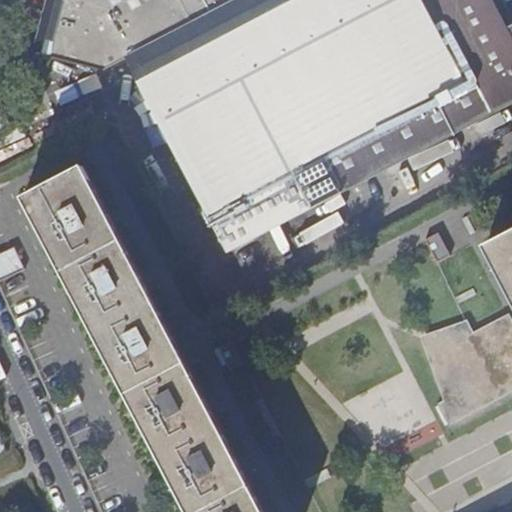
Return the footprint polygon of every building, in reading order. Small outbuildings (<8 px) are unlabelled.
[(54,55),(69,0),(57,0),(44,52),(54,55)] [(165,133),(284,71),(420,0),(69,0),(54,55),(104,67),(125,56),(125,57),(153,42),(162,60),(135,75),(165,133)] [(312,199),(511,94),(511,15),(503,0),(420,0),(284,71),(165,133),(216,231),(223,244),(312,199)] [(135,75),(162,60),(153,42),(125,57),(135,75)] [(187,511),(263,511),(82,167),(22,198),(187,511)] [(439,229),(426,236),(438,259),(451,252),(439,229)] [(511,230),(485,245),(511,296),(511,230)] [(0,279),(23,269),(13,247),(0,252),(0,279)] [(511,322),(506,311),(470,330),(466,322),(422,337),(444,398),(438,400),(448,419),(511,384),(511,322)] [(244,359),(232,336),(214,345),(222,361),(227,358),(231,366),(244,359)] [(0,450),(9,447),(0,427),(0,450)]
